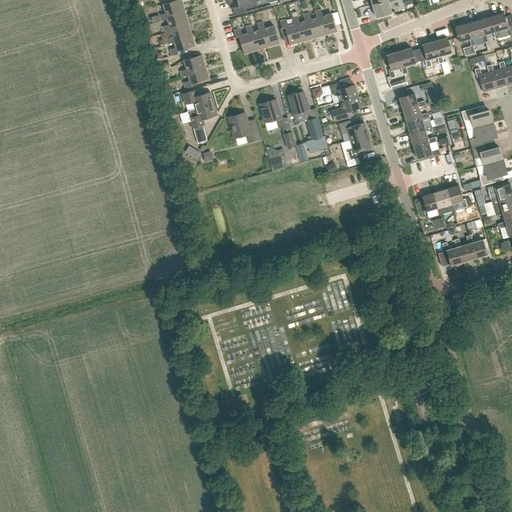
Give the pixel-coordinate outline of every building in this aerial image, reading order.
[(159,15),(161,21),(167,20),(166,16),(185,11),(181,0),(176,0),(163,4),(166,13),(159,15)] [(255,0),(227,0),(230,8),(242,4),(244,10),(257,6),(255,0)] [(387,0),(372,4),(376,17),(391,12),(389,2),(397,0),(387,0)] [(320,17),(325,35),(337,31),(335,26),(332,13),(322,16),(321,10),(314,12),(316,18),(320,17)] [(166,16),(167,20),(169,25),(163,26),(165,33),(171,31),(170,27),(188,22),(185,11),(166,16)] [(320,17),(316,18),(311,19),(309,13),(303,15),(305,21),(308,20),(313,38),(325,35),(320,17)] [(507,36),(511,35),(509,27),(508,27),(505,17),(503,13),(491,17),(495,31),(497,31),(505,29),(507,36)] [(308,20),(305,21),(299,22),(298,16),(293,18),(291,18),(293,24),(297,23),(302,41),(313,38),(308,20)] [(495,31),(491,17),(479,20),(483,35),(485,34),(493,32),(495,39),(499,38),(497,31),(495,31)] [(288,39),(290,45),(302,41),(297,23),(293,24),(288,26),(286,20),(280,21),(281,28),(280,28),(283,40),(288,39)] [(471,38),(473,38),(481,36),(483,43),(487,42),(485,34),(483,35),(479,20),(467,23),(471,38)] [(170,27),(171,31),(172,36),(166,38),(168,44),(174,42),(173,39),(191,34),(188,22),(170,27)] [(263,22),(256,24),(258,30),(262,29),(267,47),(279,44),(274,25),(265,28),(263,22)] [(473,38),(471,38),(467,23),(454,27),(458,42),(469,39),(471,46),(463,49),(465,56),(475,53),(473,46),(475,45),(473,38)] [(262,29),(258,30),(253,31),(251,25),(245,27),(247,33),(250,32),(256,50),(267,47),(262,29)] [(239,36),(244,54),(256,50),(250,32),(247,33),(241,35),(240,29),(233,31),(235,37),(239,36)] [(177,51),(195,46),(191,34),(173,39),(174,42),(176,48),(169,49),(171,56),(178,54),(177,51)] [(451,53),(447,38),(435,41),(439,56),(437,57),(439,64),(443,63),(441,55),(451,53)] [(435,41),(422,45),(423,48),(417,49),(421,61),(425,60),(427,67),(431,66),(429,59),(437,57),(439,56),(435,41)] [(412,51),(411,48),(399,52),(403,66),(400,67),(402,74),(407,73),(405,66),(421,61),(417,49),(412,51)] [(395,77),(393,69),(400,67),(403,66),(399,52),(386,55),(390,69),(388,70),(390,78),(395,77)] [(180,71),(182,77),(188,75),(187,72),(205,66),(201,55),(183,60),(186,69),(180,71)] [(160,70),(171,67),(170,61),(158,64),(160,70)] [(502,68),(507,85),(511,83),(511,65),(504,67),(503,61),(498,63),(500,69),(502,68)] [(486,66),(487,72),(490,71),(495,88),(507,85),(502,68),(500,69),(492,71),(491,65),(486,66)] [(187,72),(188,75),(189,80),(183,82),(185,88),(192,86),(191,83),(208,78),(205,66),(187,72)] [(478,76),(482,92),(495,88),(490,71),(487,72),(480,74),(478,68),(474,70),(476,77),(478,76)] [(392,89),(408,85),(406,78),(390,83),(392,89)] [(331,94),(333,95),(335,96),(337,95),(339,102),(358,96),(355,85),(342,88),(340,82),(329,86),(331,94)] [(421,85),(423,91),(433,88),(431,82),(421,85)] [(322,92),(319,97),(331,94),(329,86),(320,88),(322,92)] [(320,88),(313,90),(315,98),(319,97),(322,92),(320,88)] [(185,104),(193,102),(195,109),(213,103),(210,92),(196,96),(194,90),(182,94),(185,104)] [(310,109),(306,98),(305,98),(303,91),(288,96),(293,114),(310,109)] [(414,93),(399,97),(403,110),(418,105),(418,107),(425,105),(424,101),(417,103),(414,93)] [(171,96),(163,98),(166,106),(173,103),(171,96)] [(348,111),(361,108),(358,96),(339,102),(341,108),(331,111),(334,121),(350,117),(348,111)] [(283,126),(281,118),(282,118),(276,99),(259,104),(264,123),(275,119),(278,128),(283,126)] [(193,102),(185,104),(187,111),(195,109),(193,102)] [(203,119),(217,115),(213,103),(195,109),(197,115),(189,118),(190,122),(192,128),(204,125),(203,119)] [(420,115),(418,107),(418,105),(403,110),(406,122),(421,117),(422,120),(429,117),(428,113),(420,115)] [(464,120),(471,120),(473,128),(492,123),(489,110),(485,112),(483,105),(461,111),(464,120)] [(310,109),(293,114),(295,121),(299,120),(300,123),(306,121),(313,119),(310,109)] [(187,112),(180,114),(183,124),(190,122),(189,118),(187,112)] [(440,112),(432,114),(436,126),(444,123),(440,112)] [(261,139),(257,127),(249,129),(245,113),(228,117),(234,138),(245,135),(248,143),(261,139)] [(323,137),(317,117),(313,119),(306,121),(310,136),(307,137),(308,141),(323,137)] [(433,129),(431,125),(424,127),(422,120),(421,117),(406,122),(410,134),(424,129),(425,131),(433,129)] [(341,134),(348,132),(350,140),(369,135),(367,129),(366,130),(364,123),(352,126),(350,120),(338,124),(341,134)] [(475,136),(469,140),(471,148),(493,142),(492,136),(496,135),(492,123),(473,128),(475,136)] [(444,124),(437,126),(440,133),(446,131),(444,124)] [(455,127),(448,129),(450,135),(457,133),(455,127)] [(427,139),(425,131),(424,129),(410,134),(413,145),(428,141),(429,144),(436,141),(435,137),(427,139)] [(468,130),(460,132),(462,139),(470,137),(468,130)] [(287,148),(296,146),(292,132),(283,134),(287,148)] [(369,140),(370,140),(369,135),(350,140),(353,148),(346,150),(349,160),(358,158),(360,157),(359,151),(371,148),(369,140)] [(441,144),(449,142),(448,136),(440,138),(441,144)] [(431,151),(429,144),(428,141),(413,145),(417,158),(431,154),(432,156),(440,153),(438,149),(431,151)] [(471,148),(474,157),(481,157),(483,165),(503,160),(499,147),(495,148),(493,142),(471,148)] [(301,162),(308,160),(303,143),(296,145),(301,162)] [(189,146),(185,152),(198,159),(201,153),(189,146)] [(267,147),(270,159),(286,155),(284,149),(277,151),(277,150),(271,146),(267,147)] [(210,152),(203,154),(205,161),(211,159),(210,152)] [(279,157),(270,159),(273,171),(282,168),(279,157)] [(349,160),(346,161),(348,167),(359,163),(358,158),(349,160)] [(483,165),(485,173),(479,176),(482,186),(503,179),(502,173),(506,172),(503,160),(483,165)] [(328,174),(337,169),(334,162),(325,167),(328,174)] [(498,198),(498,200),(511,195),(511,190),(510,183),(509,183),(496,187),(495,185),(487,188),(488,192),(491,200),(498,198)] [(463,199),(459,185),(446,189),(451,204),(453,203),(455,210),(467,207),(465,199),(463,199)] [(439,207),(441,207),(449,204),(451,212),(455,210),(453,203),(451,204),(446,189),(434,192),(439,207)] [(474,191),(477,201),(484,199),(481,189),(474,191)] [(439,215),(443,214),(441,207),(439,207),(434,192),(422,196),(426,211),(436,208),(439,215)] [(511,195),(498,200),(498,198),(491,200),(494,212),(501,210),(502,212),(511,209),(511,195)] [(501,210),(494,212),(496,216),(503,214),(505,222),(505,224),(511,222),(511,209),(502,212),(501,210)] [(463,215),(456,217),(458,223),(465,221),(463,215)] [(443,219),(433,222),(435,229),(445,226),(443,219)] [(473,221),(467,223),(469,229),(475,227),(473,221)] [(505,222),(498,224),(499,228),(506,226),(509,236),(511,235),(511,222),(505,224),(505,222)] [(434,242),(447,238),(444,231),(432,235),(434,242)] [(475,258),(487,254),(483,239),(473,242),(471,235),(466,236),(468,243),(470,243),(475,258)] [(470,243),(468,243),(461,246),(459,239),(454,240),(456,247),(459,246),(463,261),(475,258),(470,243)] [(503,252),(510,250),(508,241),(500,244),(503,252)] [(441,267),(450,264),(450,265),(463,261),(459,246),(456,247),(449,249),(447,242),(442,243),(444,251),(438,253),(441,267)] [(397,315),(395,309),(382,313),(386,329),(400,325),(398,319),(397,315)] [(405,332),(402,333),(388,337),(390,342),(404,338),(407,337),(405,332)]
